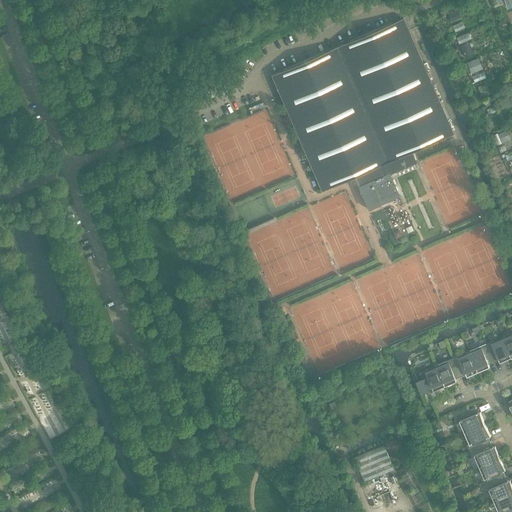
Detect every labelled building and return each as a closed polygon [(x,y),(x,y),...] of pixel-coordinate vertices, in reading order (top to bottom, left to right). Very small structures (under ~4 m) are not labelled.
[(418,168),(411,152),(454,134),(403,18),(271,75),(321,192),(354,177),(359,186),(358,186),(369,210),(399,197),(392,179),(418,168)] [(466,65),(470,75),(481,71),(477,60),(466,65)] [(498,116),(491,119),(495,130),(502,127),(498,116)] [(506,131),(497,135),(503,150),(511,146),(506,131)] [(511,333),(503,337),(511,358),(511,357),(511,333)] [(500,363),(511,358),(503,337),(486,344),(494,363),(499,360),(500,363)] [(489,365),(494,363),(486,344),(470,351),(479,372),(490,367),(489,365)] [(467,377),(479,372),(470,351),(453,359),(461,377),(466,375),(467,377)] [(456,379),(461,377),(453,359),(437,366),(446,386),(457,381),(456,379)] [(434,391),(446,386),(437,366),(420,373),(423,379),(417,382),(422,394),(433,389),(434,391)] [(481,412),(478,413),(476,408),(470,410),(469,407),(449,415),(450,419),(455,417),(457,423),(460,422),(465,433),(485,424),(481,412)] [(489,437),(491,436),(485,424),(465,433),(470,444),(467,445),(470,451),(491,442),(489,437)] [(472,457),(470,459),(474,470),(480,467),(500,459),(496,446),(493,447),(491,442),(470,451),(472,457)] [(394,470),(384,446),(355,458),(365,482),(394,470)] [(484,478),(482,480),(485,485),(505,476),(503,471),(506,470),(500,459),(480,467),(484,478)] [(511,485),(510,480),(508,482),(505,476),(485,485),(487,492),(490,490),(494,502),(511,493),(511,485)] [(498,511),(511,511),(511,493),(494,502),(498,511)]
